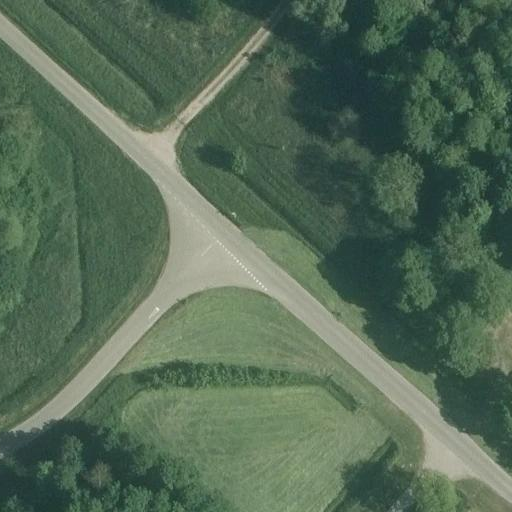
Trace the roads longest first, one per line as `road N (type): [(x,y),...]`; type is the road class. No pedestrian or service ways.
road 1 (unclassified): [(511,493),(223,233)]
road 2 (unclassified): [(223,233),(0,26)]
road 3 (unclassified): [(0,438),(75,385),(223,233)]
